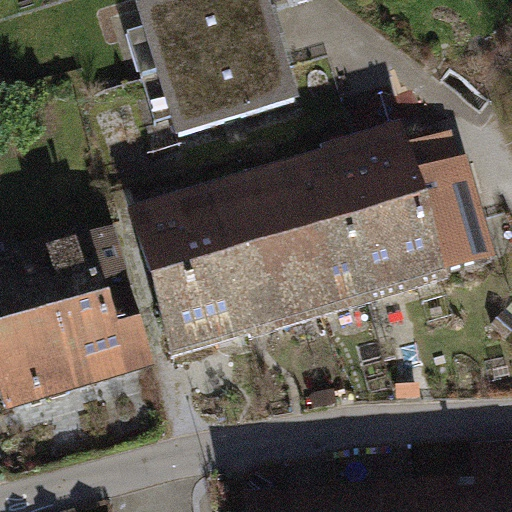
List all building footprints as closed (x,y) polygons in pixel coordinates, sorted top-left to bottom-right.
[(276,42),(263,0),(185,0),(145,12),(164,76),(276,42)] [(294,105),(276,42),(164,76),(183,138),(294,105)] [(403,147),(366,158),(383,213),(348,224),(369,299),(487,263),(450,138),(404,151),(403,147)] [(366,158),(286,182),(326,313),(369,299),(348,224),(383,213),(366,158)] [(250,336),(326,313),(286,182),(211,204),(250,336)] [(250,336),(211,204),(135,226),(173,358),(250,336)] [(114,238),(0,273),(0,380),(9,410),(154,365),(114,238)] [(511,511),(511,445),(474,448),(477,482),(246,500),(246,511),(511,511)]
